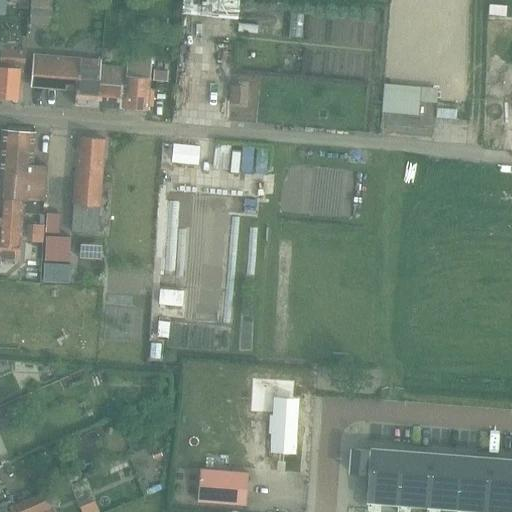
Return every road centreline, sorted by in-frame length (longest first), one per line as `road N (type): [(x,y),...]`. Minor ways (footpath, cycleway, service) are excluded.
road 1 (residential): [(170,129),(0,114)]
road 2 (residential): [(388,413),(331,408),(324,511)]
road 3 (track): [(473,154),(479,0)]
road 4 (residential): [(388,413),(399,281)]
road 5 (residential): [(511,422),(388,413)]
